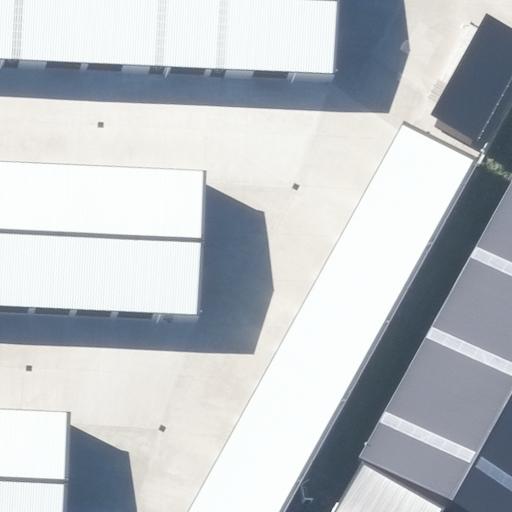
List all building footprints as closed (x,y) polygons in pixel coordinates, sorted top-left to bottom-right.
[(0,0),(0,70),(336,89),(341,0),(0,0)] [(290,511),(478,175),(398,131),(187,511),(290,511)] [(207,176),(0,169),(0,316),(202,323),(207,176)] [(511,511),(511,175),(478,237),(468,254),(327,511),(511,511)] [(71,511),(74,422),(0,419),(0,511),(71,511)]
